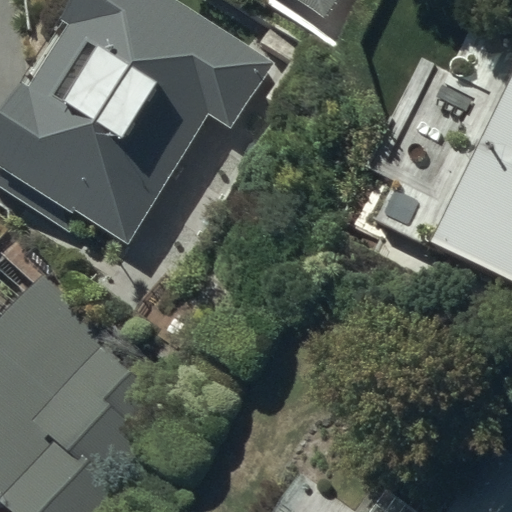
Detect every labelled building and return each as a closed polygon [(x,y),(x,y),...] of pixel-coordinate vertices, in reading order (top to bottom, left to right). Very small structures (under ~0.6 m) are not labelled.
[(129,262),(212,127),(232,139),(270,77),(145,0),(101,0),(68,54),(78,59),(38,125),(30,121),(0,170),(0,195),(78,244),(84,234),(129,262)] [(267,0),(324,32),(340,0),(267,0)] [(511,109),(456,232),(493,249),(482,273),(511,286),(511,109)] [(43,296),(0,353),(0,511),(115,511),(122,503),(116,498),(186,405),(43,296)] [(511,511),(511,472),(498,463),(466,511),(511,511)]
